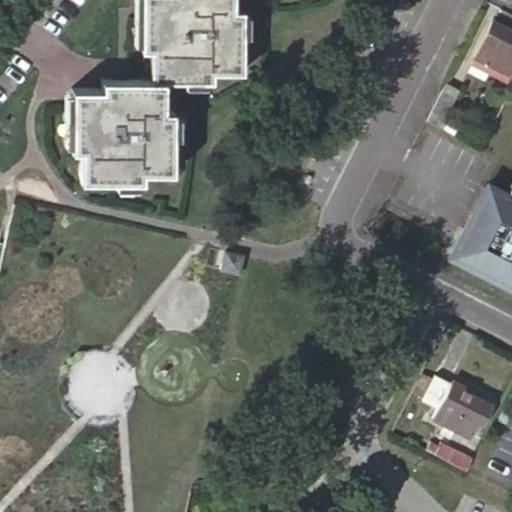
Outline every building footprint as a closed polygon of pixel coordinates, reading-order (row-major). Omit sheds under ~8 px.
[(140,0),(140,50),(149,50),(149,80),(101,79),(101,89),(70,88),(71,151),(80,151),(79,181),(142,181),(142,173),(171,173),(171,110),(162,111),(163,81),(212,82),(212,72),(242,72),(242,10),(232,10),(232,0),(140,0)] [(511,72),(511,31),(492,22),(471,64),(507,82),(511,72)] [(425,120),(439,128),(456,95),(442,87),(425,120)] [(428,217),(439,196),(406,179),(395,200),(428,217)] [(511,288),(511,179),(504,195),(485,185),(461,232),(480,242),(468,267),(511,288)] [(184,511),(242,255),(13,204),(0,265),(0,511),(184,511)] [(480,242),(461,232),(448,257),(468,267),(480,242)] [(431,380),(420,374),(411,391),(422,396),(431,380)] [(433,375),(431,380),(422,396),(421,399),(436,408),(431,418),(470,437),(477,422),(480,424),(490,403),(470,393),(471,391),(450,380),(449,382),(433,375)] [(464,470),(470,457),(439,441),(437,444),(429,440),(424,449),(464,470)]
